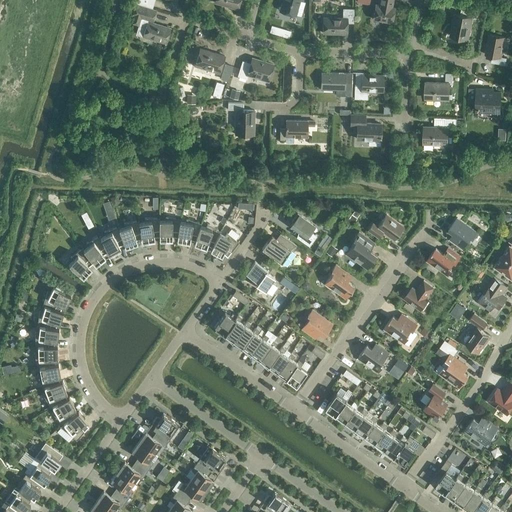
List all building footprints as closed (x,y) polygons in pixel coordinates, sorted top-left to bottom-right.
[(239,0),(214,0),(214,2),(237,9),(239,0)] [(281,0),(279,10),(294,14),(298,0),(281,0)] [(394,7),(392,6),(393,0),(379,0),(379,4),(376,3),(373,19),(391,22),(394,7)] [(176,10),(186,11),(186,1),(176,1),(176,10)] [(142,36),(165,43),(170,28),(152,23),(155,10),(135,4),(130,21),(139,24),(136,34),(142,36)] [(471,18),(475,18),(476,10),(461,7),(459,15),(454,14),(450,35),(467,39),(471,18)] [(346,23),(352,23),(353,9),(343,9),(343,18),(323,17),(323,32),(346,33),(346,23)] [(491,61),(505,64),(506,58),(500,57),(504,36),(489,33),(485,54),(492,55),(491,61)] [(194,65),(219,72),(224,55),(199,48),(194,65)] [(268,80),(273,64),(251,57),(249,63),(242,61),(237,75),(245,77),(246,74),(268,80)] [(220,78),(227,80),(231,66),(225,64),(220,78)] [(344,95),(351,96),(351,82),(345,82),(345,73),(321,72),(320,88),(338,89),(338,95),(344,95)] [(449,83),(452,83),(452,73),(446,73),(446,83),(426,82),(425,98),(448,99),(449,83)] [(382,86),(384,86),(385,85),(385,80),(384,79),(382,79),(382,74),(361,74),(361,85),(354,85),(354,98),(367,99),(368,90),(382,91),(382,86)] [(499,101),(500,101),(501,92),(486,92),(486,89),(468,88),(468,99),(478,99),(477,111),(498,112),(499,101)] [(234,134),(253,134),(254,110),(242,109),(242,103),(228,102),(227,109),(235,110),(234,134)] [(357,138),(380,139),(380,123),(365,122),(365,114),(350,114),(350,126),(357,126),(357,138)] [(307,124),(314,125),(314,120),(285,118),(285,128),(280,127),(279,139),(285,139),(285,142),(293,143),(293,136),(306,136),(307,124)] [(450,125),(455,125),(456,118),(444,118),(444,127),(424,126),(424,147),(433,147),(433,143),(447,143),(447,127),(450,127),(450,125)] [(298,238),(309,246),(316,235),(309,231),(314,225),(296,212),(291,220),(293,221),(290,225),(301,232),(298,238)] [(401,233),(399,231),(402,226),(385,214),(377,226),(372,223),(367,229),(378,237),(382,231),(393,239),(394,237),(396,239),(401,233)] [(179,220),(180,220),(180,218),(165,216),(164,219),(159,219),(158,236),(158,239),(159,239),(164,239),(168,239),(168,235),(176,237),(179,220)] [(159,219),(159,217),(144,217),(144,221),(139,222),(138,222),(141,238),(141,241),(142,241),(142,242),(147,241),(147,240),(151,239),(150,236),(158,236),(159,219)] [(470,237),(472,238),(477,232),(457,217),(448,230),(455,235),(451,240),(462,248),(470,237)] [(199,224),(200,225),(201,223),(186,218),(185,221),(180,220),(179,220),(176,237),(176,239),(177,240),(182,241),(182,240),(186,241),(186,237),(194,240),(199,224)] [(138,222),(139,222),(138,220),(123,222),(124,226),(119,228),(118,228),(124,244),(124,246),(125,246),(125,247),(130,245),(130,244),(134,243),(133,240),(141,238),(138,222)] [(219,232),(220,231),(207,223),(205,226),(200,225),(199,224),(194,240),(193,243),(194,243),(194,244),(198,245),(199,245),(202,246),(203,243),(211,247),(219,232)] [(118,228),(119,228),(118,226),(104,231),(105,234),(100,237),(107,252),(109,254),(110,254),(114,252),(114,251),(117,249),(116,246),(124,244),(118,228)] [(345,253),(366,268),(376,254),(369,249),(374,242),(358,231),(353,239),(355,240),(345,253)] [(219,232),(211,247),(209,249),(210,249),(210,250),(214,252),(215,252),(218,254),(220,250),(227,256),(238,242),(226,232),(224,235),(219,232)] [(317,244),(324,249),(331,238),(325,233),(317,244)] [(100,237),(99,235),(86,242),(87,245),(83,249),(93,262),(95,264),(96,264),(100,261),(99,261),(102,258),(100,255),(107,252),(100,237)] [(292,251),(296,245),(282,235),(278,240),(270,235),(261,248),(281,262),(290,249),(292,251)] [(511,236),(509,241),(511,242),(511,243),(510,246),(496,265),(511,276),(511,275),(511,236)] [(83,249),(82,247),(70,256),(72,259),(68,264),(71,266),(69,267),(75,271),(75,270),(82,277),(83,276),(83,277),(87,273),(86,272),(89,270),(86,267),(93,262),(83,249)] [(455,263),(460,256),(448,247),(443,253),(435,248),(433,252),(432,251),(426,260),(447,275),(451,268),(449,267),(453,261),(455,263)] [(255,284),(265,291),(275,278),(267,273),(269,271),(254,261),(245,274),(256,282),(255,284)] [(324,283),(345,298),(353,285),(345,279),(348,273),(335,264),(331,270),(333,271),(324,283)] [(280,281),(294,291),(298,286),(294,283),(284,276),(280,281)] [(493,305),(498,308),(504,300),(500,296),(507,286),(494,277),(484,291),(485,292),(479,302),(490,310),(493,305)] [(428,298),(426,297),(434,287),(423,280),(416,290),(412,287),(404,298),(409,302),(408,304),(414,308),(415,306),(420,310),(428,298)] [(44,305),(60,310),(62,302),(66,303),(67,300),(68,300),(70,296),(70,295),(61,290),(62,290),(56,286),(55,288),(53,286),(50,291),(47,290),(42,305),(44,306),(44,305)] [(232,294),(245,304),(248,299),(235,290),(232,294)] [(460,300),(453,309),(462,317),(470,308),(460,300)] [(63,311),(60,310),(44,305),(44,306),(42,310),(39,310),(37,325),(39,326),(39,325),(55,327),(56,319),(60,320),(61,316),(62,316),(63,312),(62,311),(63,311)] [(316,331),(323,336),(332,323),(312,309),(310,310),(311,310),(307,315),(309,317),(301,328),(312,336),(316,331)] [(224,334),(237,314),(236,316),(232,313),(230,316),(224,312),(214,326),(224,334)] [(279,316),(285,321),(289,317),(282,312),(279,316)] [(490,336),(481,330),(487,322),(474,313),(469,319),(478,325),(477,327),(470,336),(468,334),(466,335),(464,338),(464,340),(466,342),(465,343),(478,352),(490,336)] [(232,340),(246,320),(243,324),(239,320),(241,317),(237,314),(224,334),(232,340)] [(413,330),(417,324),(403,314),(399,320),(393,315),(390,319),(383,328),(404,343),(408,336),(407,335),(411,329),(413,330)] [(241,346),(255,327),(255,326),(252,330),(248,327),(250,323),(246,320),(232,340),(241,346)] [(58,327),(55,327),(39,325),(39,326),(38,331),(35,331),(35,346),(37,346),(37,345),(54,345),(53,337),(57,337),(57,333),(58,333),(59,328),(58,328),(58,327)] [(420,332),(428,338),(432,331),(424,325),(420,332)] [(250,352),(264,333),(261,336),(256,333),(259,329),(255,327),(241,346),(250,352)] [(259,359),(273,339),(272,339),(270,343),(265,339),(268,336),(264,333),(250,352),(259,359)] [(268,365),(281,345),(279,349),(274,346),(276,342),(273,339),(259,359),(268,365)] [(447,351),(450,353),(455,347),(444,339),(438,347),(446,353),(447,351)] [(276,371),(290,352),(290,351),(287,355),(283,352),(285,348),(289,342),(285,340),(281,345),(268,365),(276,371)] [(380,364),(389,352),(377,344),(373,349),(367,344),(364,348),(357,357),(378,371),(382,365),(380,364)] [(38,366),(55,363),(53,355),(57,355),(57,351),(57,346),(56,346),(56,345),(54,345),(37,345),(37,346),(37,351),(34,352),(37,367),(39,367),(38,366)] [(310,351),(321,358),(324,353),(314,346),(310,351)] [(285,377),(298,360),(297,360),(296,361),(291,358),(294,354),(290,352),(276,371),(285,377)] [(468,375),(461,370),(466,364),(450,353),(445,359),(450,362),(446,368),(444,366),(439,373),(460,387),(466,379),(465,378),(468,375)] [(298,360),(285,377),(295,385),(306,370),(300,366),(302,363),(301,362),(305,356),(302,354),(298,360)] [(6,364),(16,362),(14,355),(5,357),(6,364)] [(398,366),(405,371),(410,364),(402,359),(398,366)] [(43,386),(59,380),(56,373),(59,372),(59,368),(58,363),(58,362),(55,363),(38,366),(39,367),(40,372),(36,373),(42,388),(44,387),(43,386)] [(343,374),(358,384),(361,379),(346,369),(343,374)] [(52,405),(66,397),(62,390),(65,388),(64,385),(62,380),(62,379),(59,380),(43,386),(44,387),(45,392),(42,393),(50,407),(52,406),(52,405)] [(511,405),(511,381),(510,380),(502,391),(497,388),(488,401),(507,414),(511,405)] [(448,402),(442,398),(446,392),(433,383),(428,389),(434,393),(431,397),(430,397),(426,403),(426,404),(423,409),(437,419),(440,414),(441,414),(445,408),(445,407),(448,402)] [(336,415),(349,396),(344,393),(343,396),(337,392),(326,407),(336,414),(335,414),(336,415)] [(387,404),(392,398),(387,394),(383,401),(387,404)] [(63,423),(75,412),(70,406),(73,404),(71,401),(72,400),(69,396),(68,395),(66,397),(52,405),(52,406),(54,410),(52,413),(62,424),(63,423)] [(345,423),(358,404),(354,401),(351,405),(346,401),(349,397),(349,396),(336,415),(345,423)] [(392,398),(387,404),(392,408),(395,403),(397,401),(392,398)] [(355,430),(368,411),(364,408),(361,411),(356,408),(359,404),(358,404),(345,423),(346,422),(355,430)] [(63,423),(62,424),(59,426),(64,430),(76,440),(88,426),(81,420),(84,418),(81,415),(82,414),(79,410),(78,411),(78,410),(75,412),(63,423)] [(364,437),(378,418),(368,411),(355,430),(356,429),(364,437)] [(153,430),(157,433),(168,440),(172,435),(179,424),(176,422),(163,413),(158,418),(156,416),(152,421),(156,424),(153,430)] [(485,445),(498,426),(484,417),(480,422),(473,418),(471,422),(470,421),(464,430),(485,445)] [(374,444),(388,425),(383,421),(380,425),(375,422),(378,418),(364,437),(365,437),(366,436),(374,444)] [(384,451),(397,431),(393,428),(390,432),(385,429),(388,425),(374,444),(375,443),(384,451)] [(422,430),(432,437),(436,433),(425,425),(422,430)] [(394,458),(409,435),(407,438),(403,435),(400,439),(395,436),(398,432),(397,431),(384,451),(385,450),(394,458)] [(168,440),(157,433),(153,438),(145,432),(138,441),(154,452),(158,447),(162,449),(168,440)] [(409,435),(394,458),(396,456),(405,463),(416,448),(410,444),(414,439),(409,435)] [(492,440),(494,448),(502,445),(500,437),(492,440)] [(175,446),(182,450),(187,443),(180,439),(175,446)] [(21,452),(30,459),(38,448),(29,441),(21,452)] [(150,458),(154,452),(138,441),(131,451),(140,457),(136,462),(147,470),(153,462),(150,458)] [(39,460),(52,469),(53,470),(58,463),(57,462),(62,454),(45,442),(34,456),(39,460)] [(197,461),(208,469),(212,472),(216,466),(220,470),(224,465),(221,463),(225,457),(211,447),(208,445),(201,455),(197,461)] [(46,476),(52,469),(39,460),(29,474),(26,472),(42,483),(43,485),(48,478),(46,476)] [(446,492),(459,472),(458,474),(454,471),(452,474),(446,470),(451,463),(446,460),(439,470),(444,473),(436,485),(446,492)] [(147,470),(136,462),(132,467),(124,461),(117,471),(133,482),(137,476),(141,478),(147,470)] [(204,474),(208,469),(197,461),(191,469),(194,473),(190,478),(206,490),(213,480),(204,474)] [(493,468),(500,472),(504,466),(497,462),(493,468)] [(156,475),(161,479),(165,473),(161,469),(156,475)] [(129,487),(133,482),(117,471),(110,480),(119,486),(115,492),(126,499),(129,501),(131,499),(128,497),(132,491),(129,487)] [(36,491),(42,483),(26,472),(16,486),(19,488),(19,489),(31,498),(33,499),(38,492),(36,491)] [(454,498),(468,478),(465,482),(461,479),(463,475),(459,472),(446,492),(454,498)] [(199,499),(206,490),(190,478),(186,484),(182,482),(176,490),(187,498),(191,493),(199,499)] [(463,504),(477,485),(474,488),(470,485),(472,481),(468,478),(454,498),(463,504)] [(472,510),(486,491),(483,494),(478,491),(481,488),(477,485),(463,504),(472,510)] [(26,505),(31,498),(19,489),(8,503),(21,511),(23,511),(28,506),(26,505)] [(183,503),(187,498),(176,490),(170,499),(173,502),(169,508),(175,511),(190,511),(192,510),(183,503)] [(126,499),(115,492),(111,497),(103,491),(96,500),(112,511),(116,506),(120,508),(126,499)] [(281,511),(280,511),(287,501),(274,491),(270,497),(267,495),(263,500),(268,503),(264,508),(269,511),(281,511)] [(474,511),(484,511),(495,497),(494,497),(492,501),(487,497),(490,494),(486,491),(472,510),(474,511)] [(497,511),(504,504),(503,503),(501,507),(496,504),(499,500),(495,497),(484,511),(497,511)] [(21,511),(8,503),(4,500),(0,506),(0,511),(21,511)] [(111,511),(112,511),(96,500),(89,509),(92,511),(111,511)]
